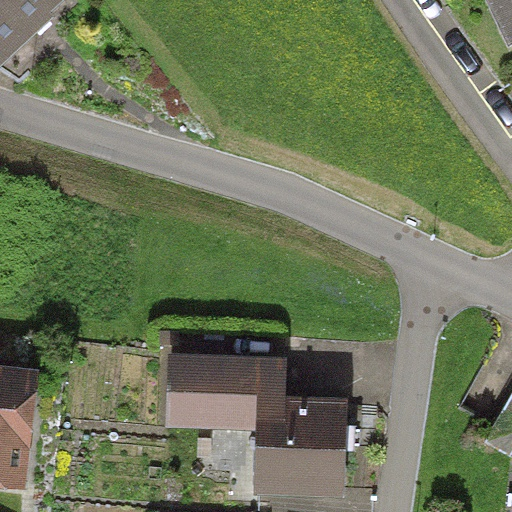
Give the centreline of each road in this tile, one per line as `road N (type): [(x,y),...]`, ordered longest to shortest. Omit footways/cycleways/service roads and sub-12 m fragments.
road 1 (residential): [(0,103),(271,185),(440,262)]
road 2 (residential): [(440,262),(398,511)]
